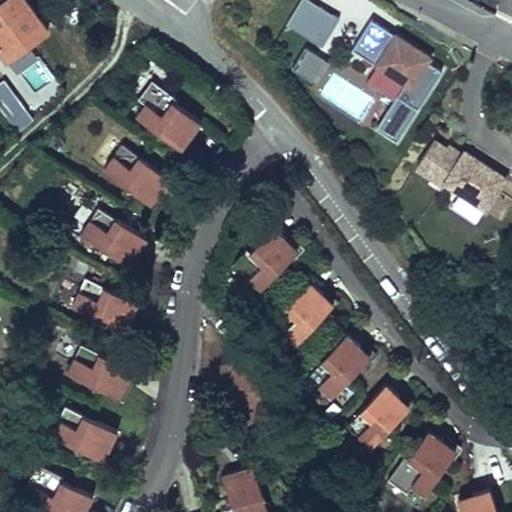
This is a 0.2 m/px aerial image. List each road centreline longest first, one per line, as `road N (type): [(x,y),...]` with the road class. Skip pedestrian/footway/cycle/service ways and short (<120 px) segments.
road 1 (residential): [(245,161),(300,211),(469,425),(494,439),(511,435)]
road 2 (residential): [(277,128),(511,431)]
road 3 (residential): [(141,511),(172,439),(190,284),(245,161)]
road 4 (residential): [(176,28),(277,128)]
road 5 (residential): [(18,391),(9,477),(16,511)]
